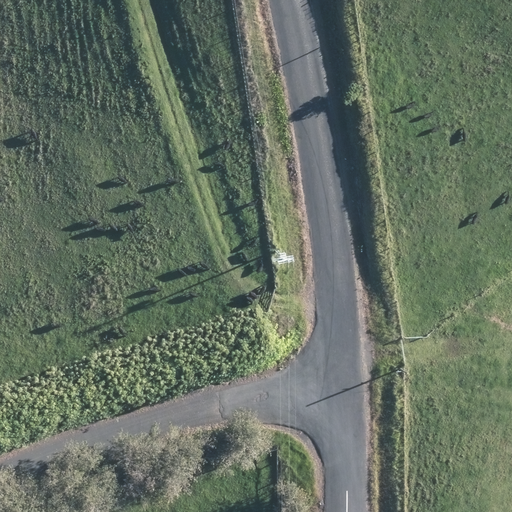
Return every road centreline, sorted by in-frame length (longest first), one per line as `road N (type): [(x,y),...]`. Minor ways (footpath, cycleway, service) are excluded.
road 1 (unclassified): [(337,385),(333,244),(288,0)]
road 2 (unclassified): [(0,470),(337,385)]
road 3 (unclassified): [(330,511),(337,385)]
